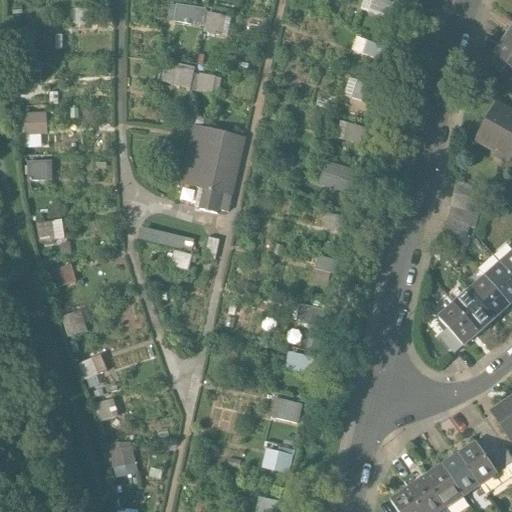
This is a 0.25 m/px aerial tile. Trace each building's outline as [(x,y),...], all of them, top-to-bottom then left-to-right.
[(379,19),(380,18),(392,22),(399,2),(393,0),(364,0),(360,13),(379,19)] [(177,23),(205,28),(208,8),(180,4),(177,23)] [(229,36),(233,17),(210,11),(206,30),(229,36)] [(366,53),(381,55),(383,42),(367,40),(366,53)] [(194,87),(196,70),(174,67),(172,85),(194,87)] [(221,94),(223,76),(201,74),(199,92),(221,94)] [(351,78),(346,101),(365,105),(370,82),(351,78)] [(511,99),(507,97),(488,138),(511,151),(511,99)] [(27,147),(48,147),(47,112),(26,113),(27,147)] [(197,124),(184,185),(200,188),(196,207),(230,214),(247,135),(197,124)] [(54,179),(53,160),(29,160),(30,180),(54,179)] [(322,186),(353,194),(360,169),(329,160),(322,186)] [(494,212),(465,200),(461,229),(467,231),(465,242),(480,248),(484,224),(492,228),(494,212)] [(64,219),(39,223),(42,240),(67,235),(64,219)] [(195,251),(198,238),(145,226),(142,239),(195,251)] [(178,249),(172,264),(189,270),(195,255),(178,249)] [(317,256),(316,283),(335,283),(336,256),(317,256)] [(511,288),(511,261),(500,274),(511,288)] [(72,265),(50,272),(55,285),(66,281),(64,276),(75,272),(72,265)] [(510,318),(511,315),(511,288),(500,274),(484,288),(510,318)] [(494,332),(510,318),(484,288),(468,303),(494,332)] [(301,303),(299,324),(326,326),(328,305),(301,303)] [(479,346),(494,332),(468,303),(453,318),(479,346)] [(479,346),(453,318),(450,332),(465,351),(475,349),(479,346)] [(103,354),(81,363),(87,379),(110,369),(103,354)] [(511,396),(502,403),(505,408),(511,418),(511,396)] [(274,397),(272,417),(302,420),(304,400),(274,397)] [(511,418),(505,408),(487,419),(495,432),(490,434),(510,465),(511,463),(511,418)] [(490,434),(473,446),(493,476),(510,465),(490,434)] [(113,448),(115,475),(138,473),(137,446),(113,448)] [(473,446),(456,457),(476,488),(493,476),(473,446)] [(290,474),(295,454),(269,447),(264,467),(290,474)] [(456,457),(438,469),(459,499),(476,488),(456,457)] [(438,469),(421,480),(441,510),(459,499),(438,469)] [(417,511),(438,511),(441,510),(421,480),(404,492),(417,511)]
